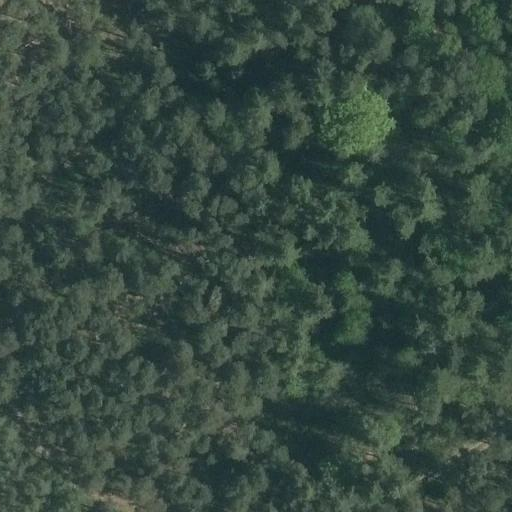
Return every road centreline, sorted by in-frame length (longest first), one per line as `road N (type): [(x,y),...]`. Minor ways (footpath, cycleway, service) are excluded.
road 1 (track): [(0,404),(109,499),(137,511)]
road 2 (track): [(369,511),(511,430)]
